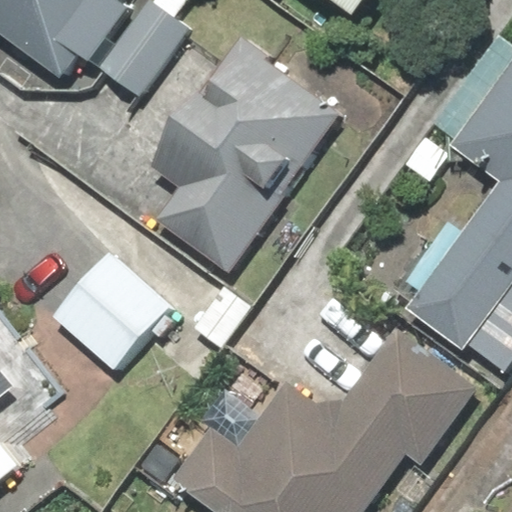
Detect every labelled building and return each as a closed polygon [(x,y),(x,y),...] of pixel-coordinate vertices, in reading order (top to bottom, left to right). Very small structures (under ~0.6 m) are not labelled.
[(0,0),(0,41),(63,87),(80,63),(141,106),(188,36),(175,27),(190,6),(180,0),(151,0),(135,24),(119,13),(128,0),(0,0)] [(311,0),(355,31),(377,0),(311,0)] [(421,140),(495,191),(408,316),(508,386),(511,380),(511,44),(496,33),(421,140)] [(346,111),(238,41),(154,172),(183,191),(158,229),(236,280),(346,111)] [(171,317),(114,262),(52,326),(109,380),(171,317)] [(223,361),(258,309),(224,286),(189,338),(223,361)] [(269,411),(238,390),(172,485),(211,511),(370,511),(405,463),(422,475),(480,392),(396,334),(354,395),(336,382),(319,406),(288,384),(269,411)] [(0,373),(0,489),(19,474),(0,450),(0,406),(16,394),(0,373)]
